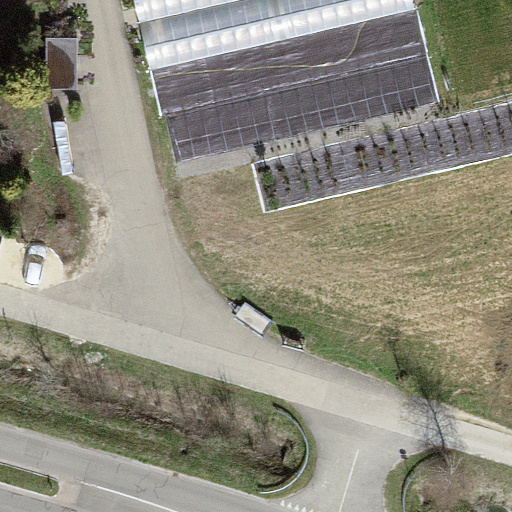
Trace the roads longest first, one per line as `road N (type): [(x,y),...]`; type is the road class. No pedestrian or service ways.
road 1 (track): [(0,299),(372,409)]
road 2 (secondary): [(156,511),(0,467)]
